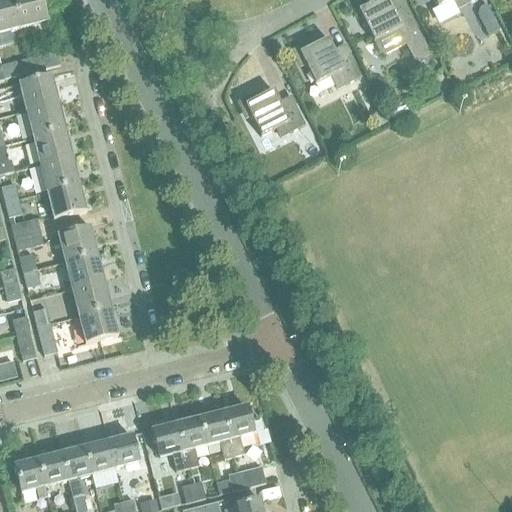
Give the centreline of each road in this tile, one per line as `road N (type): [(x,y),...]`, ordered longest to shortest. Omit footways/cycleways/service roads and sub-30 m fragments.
road 1 (residential): [(274,341),(102,0)]
road 2 (residential): [(0,420),(274,341)]
road 3 (residential): [(359,511),(274,341)]
